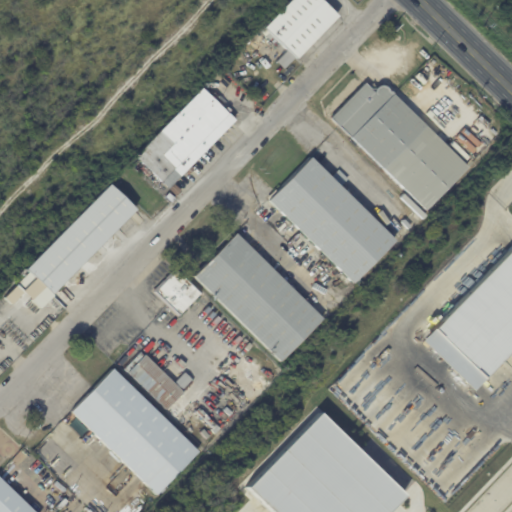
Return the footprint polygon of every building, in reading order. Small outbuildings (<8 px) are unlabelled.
[(318,0),(334,15),(293,57),(292,56),(281,68),(273,61),(285,49),(270,35),(266,39),(258,31),(261,27),(286,0),(318,0)] [(393,96),(467,168),(425,212),(330,119),(364,84),(370,91),(374,90),(377,88),(380,87),(382,87),(384,88),(387,89),(389,93),(390,93),(393,96)] [(232,119),(187,166),(190,169),(185,174),(182,171),(170,183),(178,190),(173,195),(133,155),(199,87),(232,119)] [(363,283),(358,289),(269,200),(311,158),(331,178),(339,170),(348,179),(341,187),(384,229),(390,223),(397,230),(391,237),(396,241),(359,278),(363,283)] [(132,209),(50,293),(24,268),(106,184),(132,209)] [(165,196),(167,193),(173,198),(170,201),(165,196)] [(280,363),(194,277),(236,234),(323,320),(280,363)] [(511,242),(511,345),(470,390),(418,341),(511,242)] [(173,271),(197,294),(177,316),(153,292),(173,271)] [(162,407),(117,363),(127,352),(135,359),(141,352),(183,393),(166,411),(162,407)] [(157,413),(198,453),(166,486),(168,488),(162,494),(160,492),(156,496),(153,492),(145,501),(137,493),(145,484),(80,421),(73,429),(65,420),(113,370),(157,413)] [(233,401),(236,398),(243,404),(240,408),(233,401)] [(316,410),(402,492),(383,511),(269,511),(243,487),(316,410)] [(217,432),(215,435),(211,431),(216,425),(220,429),(217,432)] [(0,511),(0,480),(32,511),(0,511)]
